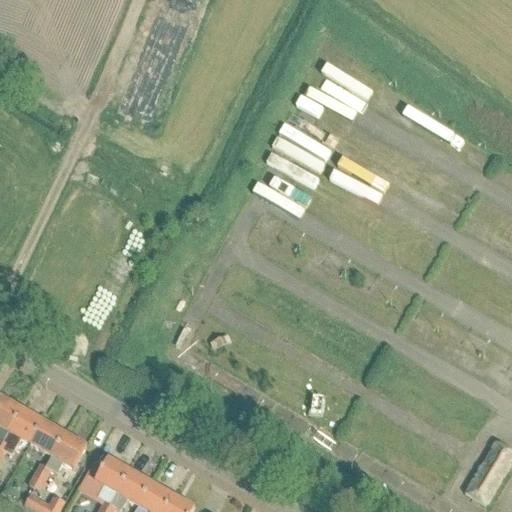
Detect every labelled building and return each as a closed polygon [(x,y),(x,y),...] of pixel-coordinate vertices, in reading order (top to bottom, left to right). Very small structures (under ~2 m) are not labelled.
[(440,130),(452,110),(438,101),(425,121),(440,130)] [(0,460),(4,463),(7,457),(10,453),(3,448),(22,415),(0,402),(0,460)] [(21,445),(29,450),(43,427),(22,415),(3,448),(10,453),(7,457),(12,460),(21,445)] [(29,450),(50,461),(63,439),(43,427),(29,450)] [(40,469),(33,480),(45,487),(51,477),(57,479),(63,469),(73,475),(86,452),(63,439),(50,461),(50,462),(45,472),(40,469)] [(511,464),(511,456),(495,447),(464,498),(485,511),(511,464)] [(100,511),(109,511),(116,500),(129,477),(106,464),(93,487),(103,493),(97,503),(104,507),(100,511)] [(122,511),(126,506),(137,511),(150,489),(129,477),(116,500),(109,511),(122,511)] [(45,487),(33,480),(27,490),(39,497),(45,487)] [(163,511),(170,500),(150,489),(137,511),(163,511)] [(24,511),(25,511),(63,511),(66,507),(53,501),(49,509),(30,500),(24,511)] [(190,511),(170,500),(163,511),(190,511)]
